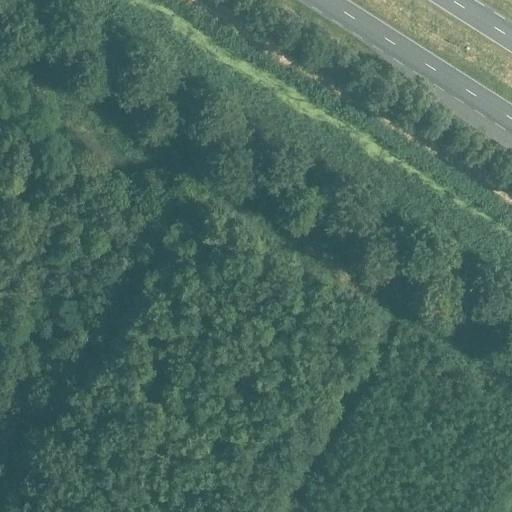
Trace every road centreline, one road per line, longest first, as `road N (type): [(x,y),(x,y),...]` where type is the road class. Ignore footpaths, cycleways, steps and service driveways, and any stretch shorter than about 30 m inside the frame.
road 1 (track): [(395,310),(269,511)]
road 2 (primary): [(316,0),(511,124)]
